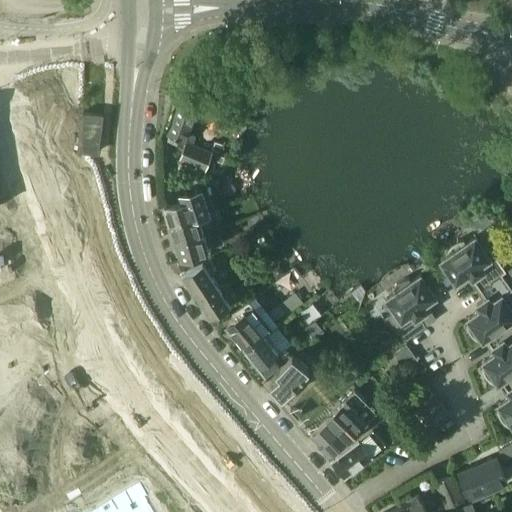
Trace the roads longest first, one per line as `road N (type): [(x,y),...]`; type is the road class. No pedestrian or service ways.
road 1 (tertiary): [(337,511),(192,338),(154,278),(130,193),(132,100)]
road 2 (residential): [(459,312),(437,330),(475,436),(337,511)]
road 3 (tertiary): [(335,0),(498,32)]
road 4 (residential): [(0,55),(113,35),(127,12)]
road 5 (tertiary): [(196,8),(330,0)]
